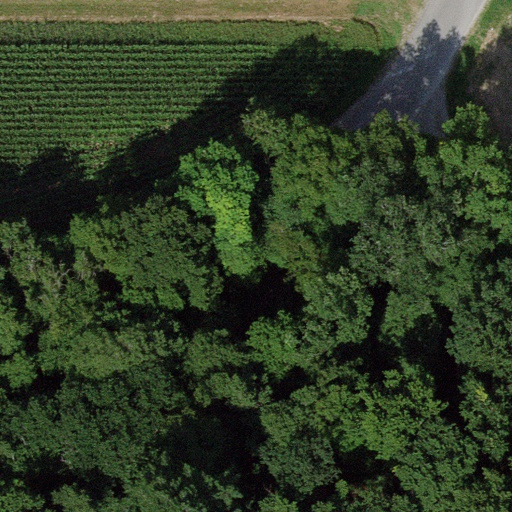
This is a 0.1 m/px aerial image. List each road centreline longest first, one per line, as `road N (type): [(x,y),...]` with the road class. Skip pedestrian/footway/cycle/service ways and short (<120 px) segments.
road 1 (unclassified): [(459,0),(424,68),(322,176),(227,228),(0,285)]
road 2 (track): [(511,287),(455,170),(424,68)]
